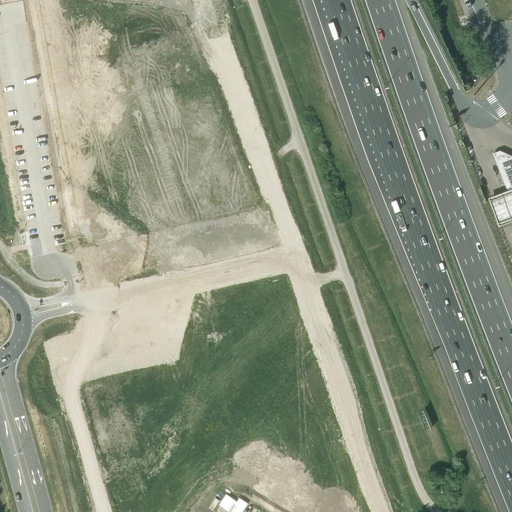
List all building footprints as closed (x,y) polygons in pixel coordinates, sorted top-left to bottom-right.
[(179,0),(143,0),(146,5),(153,26),(185,14),(179,0)] [(102,4),(93,5),(96,19),(104,18),(102,4)] [(112,4),(102,4),(104,18),(116,15),(112,4)] [(85,5),(77,6),(80,22),(88,20),(85,5)] [(93,5),(85,5),(88,20),(96,19),(93,5)] [(69,6),(61,7),(64,25),(72,23),(69,6)] [(77,6),(69,6),(72,23),(80,22),(77,6)] [(61,7),(46,7),(49,27),(64,25),(61,7)] [(185,14),(153,26),(161,49),(192,37),(185,14)] [(116,15),(104,18),(107,34),(121,32),(116,15)] [(104,18),(96,19),(99,36),(107,34),(104,18)] [(96,19),(88,20),(91,37),(99,36),(96,19)] [(88,20),(80,22),(83,38),(91,37),(88,20)] [(80,22),(72,23),(75,40),(83,38),(80,22)] [(72,23),(64,25),(67,41),(75,40),(72,23)] [(64,25),(49,27),(52,44),(67,41),(64,25)] [(192,37),(161,49),(169,72),(201,60),(192,37)] [(201,60),(169,72),(177,95),(209,83),(201,60)] [(132,62),(122,64),(125,81),(138,79),(132,62)] [(122,64),(112,66),(115,83),(125,81),(122,64)] [(112,66),(103,67),(106,85),(115,83),(112,66)] [(103,67),(88,70),(91,87),(106,85),(103,67)] [(88,70),(73,73),(76,90),(91,87),(88,70)] [(73,73),(58,75),(61,93),(76,90),(73,73)] [(138,79),(125,81),(129,99),(144,96),(138,79)] [(125,81),(115,83),(119,101),(129,99),(125,81)] [(115,83),(106,85),(109,102),(119,101),(115,83)] [(106,85),(91,87),(94,105),(109,102),(106,85)] [(91,87),(76,90),(79,108),(94,105),(91,87)] [(76,90),(61,93),(64,111),(79,108),(76,90)] [(214,97),(182,108),(190,132),(222,121),(214,97)] [(222,121),(190,132),(198,155),(230,143),(222,121)] [(155,127),(144,129),(147,146),(161,144),(155,127)] [(144,129),(134,130),(137,148),(147,146),(144,129)] [(134,130),(124,132),(127,150),(137,148),(134,130)] [(124,132),(114,134),(117,152),(127,150),(124,132)] [(114,134),(99,137),(103,154),(117,152),(114,134)] [(99,137),(85,140),(88,157),(103,154),(99,137)] [(85,140),(70,142),(73,160),(88,157),(85,140)] [(230,143),(198,155),(206,177),(238,166),(230,143)] [(161,144),(147,146),(150,164),(167,161),(161,144)] [(147,146),(137,148),(140,166),(150,164),(147,146)] [(137,148),(127,150),(130,167),(140,166),(137,148)] [(127,150),(117,152),(121,169),(130,167),(127,150)] [(511,156),(500,151),(493,153),(507,190),(509,188),(511,186),(511,156)] [(117,152),(103,154),(106,172),(121,169),(117,152)] [(103,154),(88,157),(91,174),(106,172),(103,154)] [(88,157),(73,160),(76,177),(91,174),(88,157)] [(238,166),(206,177),(214,201),(248,193),(238,166)] [(511,189),(488,199),(500,226),(511,221),(511,189)] [(178,192),(161,195),(164,212),(184,208),(178,192)] [(161,195),(151,197),(154,214),(164,212),(161,195)] [(151,197),(141,198),(144,217),(154,214),(151,197)] [(141,198),(126,201),(130,220),(144,217),(141,198)] [(126,201),(111,203),(115,223),(130,220),(126,201)] [(111,203),(97,206),(100,227),(115,223),(111,203)] [(97,206),(82,208),(85,230),(100,227),(97,206)] [(166,423),(123,489),(135,496),(177,430),(166,423)] [(218,505),(228,511),(235,511),(245,497),(232,488),(227,495),(226,494),(218,505)]
